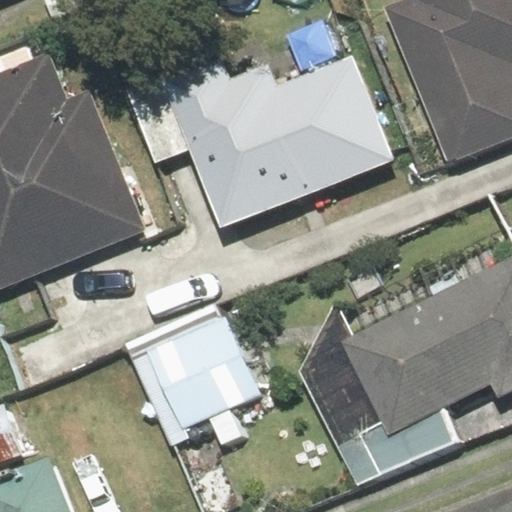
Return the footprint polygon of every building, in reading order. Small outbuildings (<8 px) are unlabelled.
[(111,0),(45,0),(60,32),(115,8),(111,0)] [(511,0),(425,0),(426,1),(395,13),(457,171),(511,149),(511,0)] [(64,59),(0,84),(0,297),(156,237),(100,94),(80,101),(64,59)] [(237,62),(179,85),(239,235),(412,167),(369,61),(292,91),(284,69),(245,84),(237,62)] [(511,266),(358,344),(407,441),(506,391),(511,402),(511,266)] [(225,322),(147,356),(183,437),(261,402),(225,322)] [(11,411),(0,414),(0,467),(27,458),(11,411)] [(83,511),(64,463),(0,487),(0,511),(83,511)]
